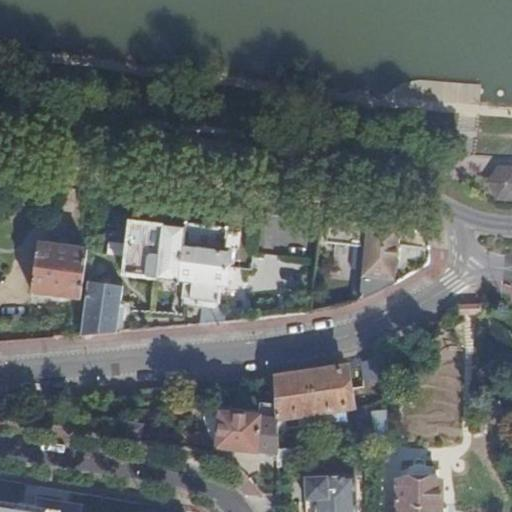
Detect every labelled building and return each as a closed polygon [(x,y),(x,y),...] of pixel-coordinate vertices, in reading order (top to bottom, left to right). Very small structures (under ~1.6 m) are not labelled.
[(511,168),(498,168),(488,186),(495,203),(511,203),(511,168)] [(355,224),(329,222),(327,245),(361,249),(366,249),(360,304),(394,288),(400,230),(355,224)] [(163,229),(130,225),(123,278),(185,285),(185,291),(192,292),(192,301),(219,305),(228,230),(187,225),(186,231),(164,229),(163,229)] [(89,253),(40,246),(33,296),(81,302),(89,253)] [(361,249),(354,306),(360,304),(366,249),(361,249)] [(88,282),(81,339),(118,335),(124,287),(88,282)] [(363,366),(364,388),(389,383),(389,358),(363,366)] [(324,374),(274,381),(276,421),(276,433),(287,431),(286,420),(299,418),(301,428),(336,423),(337,426),(348,424),(346,410),(390,403),(389,383),(364,388),(347,391),(344,372),(324,374)] [(276,433),(276,421),(260,420),(259,419),(220,416),(217,451),(277,456),(277,451),(276,433)] [(373,438),(390,435),(390,418),(373,418),(373,438)] [(277,456),(278,469),(302,468),(300,451),(277,451),(277,456)] [(434,468),(406,469),(406,485),(398,486),(398,511),(441,511),(443,511),(442,484),(435,485),(434,468)] [(362,511),(361,479),(305,481),(306,505),(315,505),(315,511),(362,511)] [(73,511),(0,500),(0,511),(73,511)]
